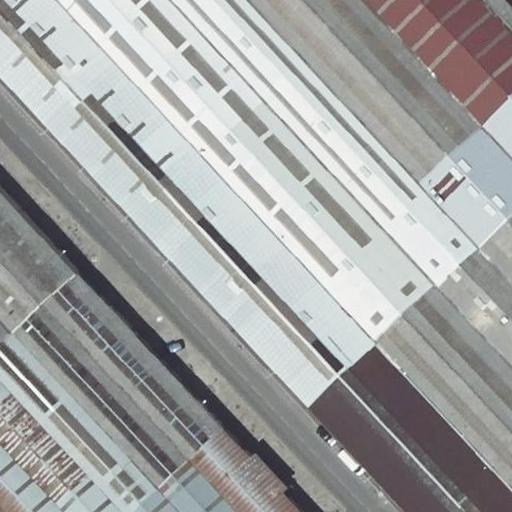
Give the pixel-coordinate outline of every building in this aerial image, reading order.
[(0,0),(0,63),(313,403),(487,243),(430,182),(260,0),(0,0)] [(260,0),(430,182),(511,105),(511,22),(491,0),(260,0)] [(511,6),(506,0),(491,0),(511,22),(511,6)] [(511,105),(430,182),(487,243),(511,220),(511,105)] [(306,511),(0,182),(0,511),(306,511)] [(511,511),(511,479),(511,478),(511,220),(487,243),(313,403),(413,511),(511,511)]
